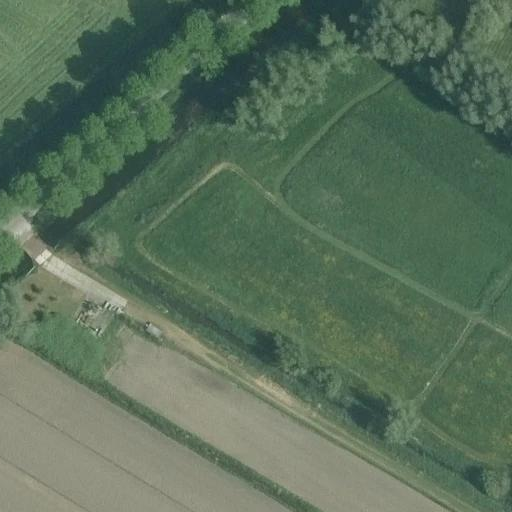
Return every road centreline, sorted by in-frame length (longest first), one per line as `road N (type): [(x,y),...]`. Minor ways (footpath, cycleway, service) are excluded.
road 1 (track): [(478,511),(43,256),(13,223)]
road 2 (unclassified): [(0,235),(261,0)]
